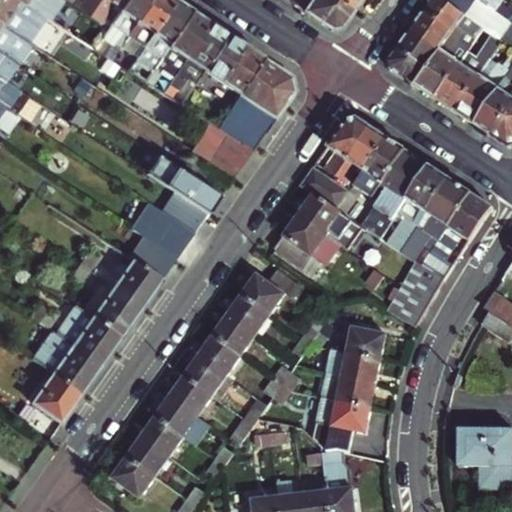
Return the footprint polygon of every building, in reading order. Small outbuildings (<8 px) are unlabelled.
[(28,43),(45,18),(17,0),(0,0),(0,24),(13,33),(28,43)] [(17,0),(45,18),(49,21),(64,1),(63,0),(17,0)] [(101,0),(85,0),(79,10),(89,17),(101,0)] [(129,0),(101,0),(89,17),(93,19),(101,24),(112,6),(121,12),(129,0)] [(126,40),(152,0),(129,0),(121,12),(110,30),(119,36),(113,46),(119,50),(126,40)] [(175,2),(171,0),(152,0),(126,40),(135,47),(129,56),(136,61),(150,40),(175,2)] [(286,0),(330,29),(340,28),(354,9),(341,0),(286,0)] [(341,0),(354,9),(359,0),(341,0)] [(443,0),(431,0),(424,12),(452,31),(457,24),(464,14),(462,13),(443,0)] [(443,0),(462,13),(467,5),(470,0),(443,0)] [(479,0),(470,0),(467,5),(497,25),(503,16),(495,11),(479,0)] [(479,0),(495,11),(502,0),(479,0)] [(175,2),(150,40),(167,50),(192,13),(190,12),(175,2)] [(424,12),(413,27),(441,47),(452,31),(424,12)] [(172,82),(210,25),(192,13),(167,50),(175,56),(168,67),(162,75),(172,82)] [(503,16),(497,25),(491,33),(492,34),(503,41),(511,27),(511,22),(509,21),(503,16)] [(13,33),(0,24),(0,51),(4,55),(19,64),(32,46),(28,43),(13,33)] [(228,37),(210,25),(172,82),(178,86),(183,89),(195,70),(202,75),(228,37)] [(484,28),(481,25),(474,35),(477,38),(484,28)] [(413,27),(397,50),(426,68),(440,49),(441,47),(413,27)] [(434,97),(460,62),(477,38),(474,35),(464,29),(446,53),(440,49),(426,68),(414,84),(434,97)] [(110,30),(96,51),(101,54),(109,43),(113,46),(119,36),(110,30)] [(503,41),(492,34),(485,43),(496,50),(503,41)] [(220,86),(245,48),(228,37),(202,75),(220,86)] [(126,40),(119,50),(129,56),(135,47),(126,40)] [(511,47),(510,46),(499,62),(511,70),(511,69),(511,47)] [(263,60),(245,48),(220,86),(238,98),(240,95),(263,60)] [(454,111),(479,75),(492,57),(480,49),(467,67),(460,62),(434,97),(454,111)] [(167,50),(159,61),(168,67),(175,56),(167,50)] [(426,68),(397,50),(389,61),(392,69),(414,84),(426,68)] [(0,51),(0,79),(6,83),(19,64),(4,55),(0,51)] [(136,61),(129,56),(121,67),(129,72),(136,61)] [(263,60),(240,95),(277,119),(294,94),(292,80),(263,60)] [(454,111),(474,124),(511,70),(499,62),(486,80),(479,75),(454,111)] [(511,69),(511,70),(474,124),(489,135),(511,103),(511,69)] [(172,82),(162,75),(154,88),(164,95),(172,82)] [(178,86),(172,82),(164,95),(170,99),(178,86)] [(511,145),(511,103),(489,135),(507,147),(511,145)] [(18,119),(0,106),(0,130),(7,135),(18,119)] [(217,130),(252,153),(265,135),(229,112),(217,130)] [(324,171),(338,179),(370,131),(357,122),(346,125),(328,151),(335,155),(324,171)] [(192,151),(234,179),(250,157),(252,153),(217,130),(209,125),(192,151)] [(370,131),(338,179),(349,187),(360,170),(365,173),(386,141),(370,131)] [(386,141),(365,173),(356,187),(359,189),(355,197),(359,200),(363,194),(372,200),(379,189),(404,153),(386,141)] [(404,153),(379,189),(386,193),(363,228),(381,239),(396,216),(427,169),(404,153)] [(221,197),(230,184),(205,168),(197,181),(221,197)] [(427,169),(396,216),(404,221),(389,245),(393,247),(402,253),(449,182),(427,169)] [(301,189),(314,197),(344,216),(346,218),(359,200),(355,197),(314,170),(301,189)] [(212,211),(221,197),(197,181),(188,195),(212,211)] [(470,196),(449,182),(402,253),(415,261),(430,238),(438,244),(470,196)] [(470,196),(438,244),(433,251),(423,267),(439,277),(445,281),(455,265),(443,258),(449,249),(455,253),(462,237),(470,242),(491,210),(470,196)] [(344,216),(314,197),(300,218),(329,238),(344,216)] [(194,235),(204,222),(181,207),(172,220),(194,235)] [(177,260),(194,235),(172,220),(168,217),(149,242),(177,260)] [(276,252),(304,271),(314,258),(325,266),(327,267),(341,247),(329,238),(300,218),(276,252)] [(392,268),(402,253),(393,247),(377,272),(385,277),(392,268)] [(147,250),(138,264),(162,280),(171,267),(147,250)] [(95,260),(86,254),(78,265),(87,271),(95,260)] [(314,258),(304,271),(316,279),(325,266),(314,258)] [(138,264),(132,261),(112,289),(142,309),(158,285),(162,280),(138,264)] [(418,263),(402,288),(431,306),(445,281),(439,277),(423,267),(418,263)] [(87,271),(78,265),(70,277),(79,284),(87,271)] [(258,277),(242,298),(271,318),(279,307),(284,311),(300,289),(276,272),(268,284),(258,277)] [(385,277),(377,272),(370,283),(378,288),(385,277)] [(402,288),(386,311),(417,330),(431,306),(402,288)] [(122,337),(142,309),(112,289),(92,317),(122,337)] [(511,304),(495,293),(485,307),(492,312),(511,325),(511,304)] [(271,318),(242,298),(228,318),(257,338),(271,318)] [(47,310),(39,322),(48,329),(56,317),(47,310)] [(71,346),(92,317),(82,310),(61,338),(71,346)] [(511,325),(492,312),(483,326),(509,344),(511,340),(511,325)] [(122,337),(92,317),(71,346),(101,367),(122,337)] [(228,318),(214,338),(242,359),(257,338),(228,318)] [(40,340),(48,329),(39,322),(30,334),(40,340)] [(319,335),(311,329),(302,341),(311,347),(319,335)] [(354,330),(349,354),(382,361),(387,337),(354,330)] [(101,367),(71,346),(61,338),(51,331),(32,362),(52,375),(80,396),(101,367)] [(319,353),(322,349),(328,340),(319,335),(311,347),(319,353)] [(214,338),(200,358),(228,378),(242,359),(214,338)] [(311,347),(302,341),(294,352),(303,358),(311,347)] [(311,347),(303,358),(311,364),(319,353),(311,347)] [(382,361),(349,354),(333,351),(328,376),(377,386),(382,361)] [(200,358),(186,378),(214,398),(228,378),(200,358)] [(282,369),(274,381),(282,388),(291,375),(282,369)] [(80,396),(52,375),(31,405),(60,425),(80,396)] [(328,376),(323,401),(372,411),(377,386),(328,376)] [(186,378),(171,399),(199,419),(214,398),(186,378)] [(265,394),(273,400),(279,391),(282,388),(274,381),(265,394)] [(199,419),(171,399),(156,419),(185,440),(194,446),(209,426),(199,419)] [(372,411),(323,401),(318,425),(326,427),(323,441),(346,446),(349,432),(367,435),(372,411)] [(254,409),(246,421),(254,427),(258,421),(263,415),(254,409)] [(156,419),(142,439),(171,459),(185,440),(156,419)] [(246,421),(231,442),(239,448),(254,427),(246,421)] [(511,432),(457,433),(458,469),(481,469),(481,490),(511,490),(511,432)] [(285,435),(270,437),(272,447),(286,446),(285,435)] [(257,449),(272,447),(270,437),(255,439),(257,449)] [(142,439),(128,459),(156,479),(171,459),(142,439)] [(226,449),(216,463),(225,469),(234,455),(226,449)] [(326,465),(329,493),(331,511),(356,511),(351,470),(340,464),(339,453),(324,455),(326,465)] [(326,465),(324,455),(310,456),(311,467),(326,465)] [(141,501),(156,479),(128,459),(113,480),(141,501)] [(208,475),(216,481),(224,470),(225,469),(216,463),(208,475)] [(197,490),(188,502),(197,508),(205,496),(197,490)] [(331,511),(329,493),(304,496),(305,511),(331,511)] [(305,511),(304,496),(278,500),(279,511),(305,511)] [(247,511),(246,498),(232,499),(233,511),(247,511)] [(279,511),(278,500),(253,503),(254,511),(279,511)] [(193,511),(197,508),(188,502),(181,511),(193,511)]
